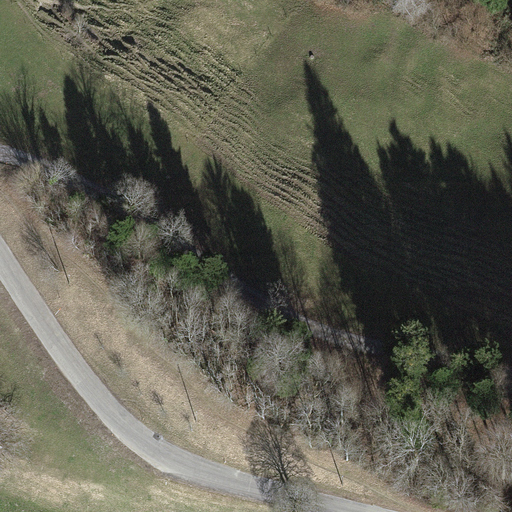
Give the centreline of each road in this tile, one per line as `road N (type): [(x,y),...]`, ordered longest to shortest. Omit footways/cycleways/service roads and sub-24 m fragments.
road 1 (unclassified): [(0,155),(126,209),(246,296),(339,336),(511,374)]
road 2 (unclassified): [(346,511),(183,465),(134,435),(82,380),(0,260)]
